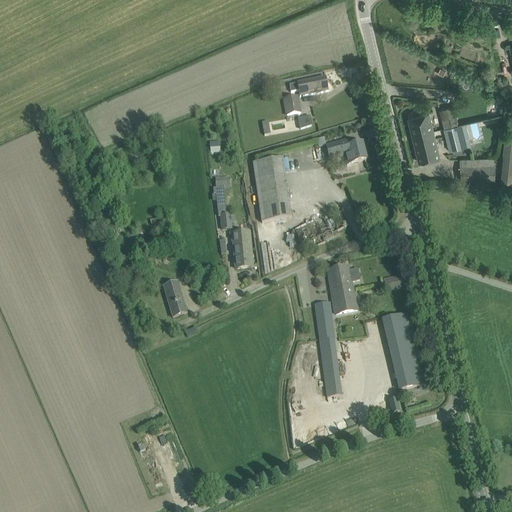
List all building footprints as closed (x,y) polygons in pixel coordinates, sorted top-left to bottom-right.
[(297,84),(300,98),(328,92),(325,78),(297,84)] [(287,116),(300,114),(298,98),(284,100),(287,116)] [(453,106),(439,110),(444,129),(458,125),(453,106)] [(414,143),(434,138),(428,113),(408,118),(414,143)] [(310,117),(297,120),(299,131),(312,128),(310,117)] [(444,129),(450,150),(470,145),(464,123),(458,125),(444,129)] [(511,137),(502,137),(500,184),(511,184),(511,137)] [(439,157),(434,138),(414,143),(419,162),(439,157)] [(344,157),(347,166),(367,161),(362,144),(348,148),(346,142),(326,147),(330,161),(344,157)] [(283,160),(254,164),(262,223),(291,219),(283,160)] [(494,165),(461,166),(461,181),(494,180),(494,165)] [(228,188),(228,178),(216,179),(216,189),(228,188)] [(230,216),(220,217),(222,231),(231,230),(230,216)] [(316,225),(303,224),(302,230),(297,230),(297,239),(309,240),(310,233),(315,234),(316,225)] [(249,233),(232,235),(235,270),(253,268),(249,233)] [(178,251),(154,255),(155,266),(180,263),(178,251)] [(332,301),(354,297),(348,267),(328,272),(332,301)] [(383,280),(386,291),(406,287),(403,275),(383,280)] [(173,319),(186,315),(177,284),(164,288),(173,319)] [(357,311),(354,297),(332,301),(335,316),(357,311)] [(330,304),(315,305),(327,398),(342,396),(331,318),(330,304)] [(425,385),(409,315),(383,321),(400,391),(425,385)] [(400,413),(396,400),(389,401),(392,414),(400,413)]
